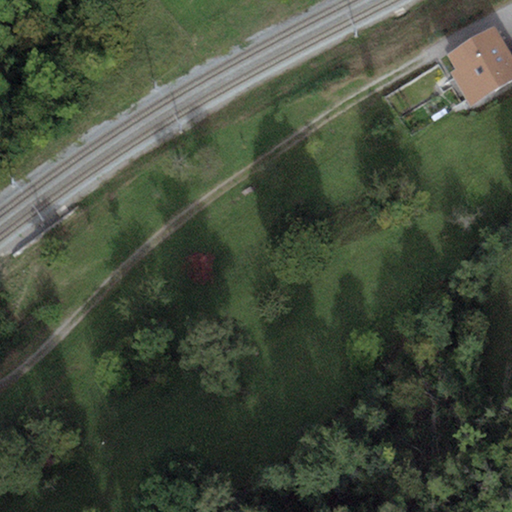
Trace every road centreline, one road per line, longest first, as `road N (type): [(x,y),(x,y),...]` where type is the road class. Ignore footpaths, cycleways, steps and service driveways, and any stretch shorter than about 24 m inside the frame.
road 1 (track): [(511,9),(370,87),(144,249),(0,388)]
road 2 (track): [(216,511),(305,449),(511,217)]
